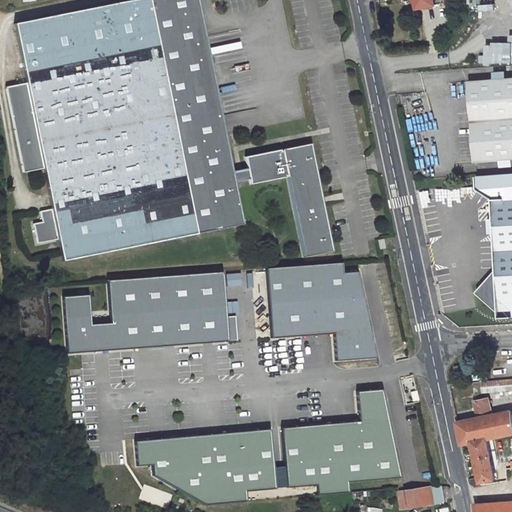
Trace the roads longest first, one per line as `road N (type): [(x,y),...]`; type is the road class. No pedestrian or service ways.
road 1 (tertiary): [(355,0),(428,341)]
road 2 (tertiary): [(428,341),(466,511)]
